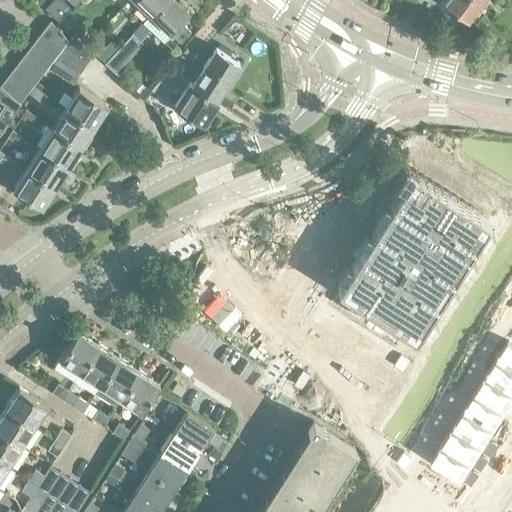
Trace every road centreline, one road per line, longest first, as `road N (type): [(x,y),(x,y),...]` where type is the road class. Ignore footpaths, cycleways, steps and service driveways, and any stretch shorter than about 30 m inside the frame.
road 1 (residential): [(67,287),(171,219),(325,151),(390,60)]
road 2 (residential): [(360,45),(303,123),(177,178),(38,260)]
road 3 (residential): [(252,412),(67,287)]
road 4 (residential): [(357,335),(314,396),(252,412)]
road 5 (residential): [(311,306),(383,191)]
road 6 (secondary): [(390,60),(511,96)]
